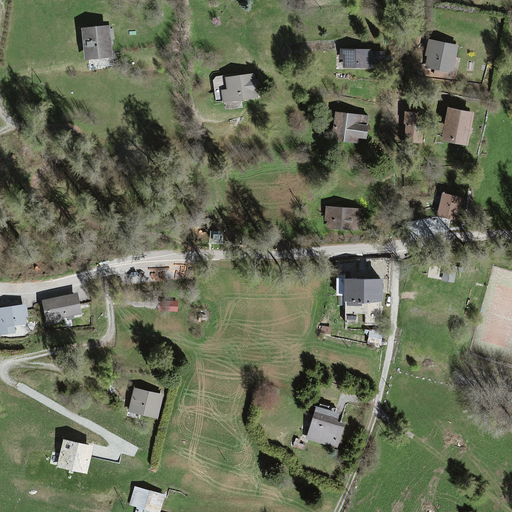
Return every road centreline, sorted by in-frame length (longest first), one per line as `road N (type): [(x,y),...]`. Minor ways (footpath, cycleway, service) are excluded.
road 1 (residential): [(0,292),(191,256),(511,235)]
road 2 (unknown): [(225,254),(58,204),(40,178),(74,149),(75,130),(15,124),(0,92)]
road 3 (track): [(378,408),(506,511)]
road 4 (track): [(399,247),(378,408)]
